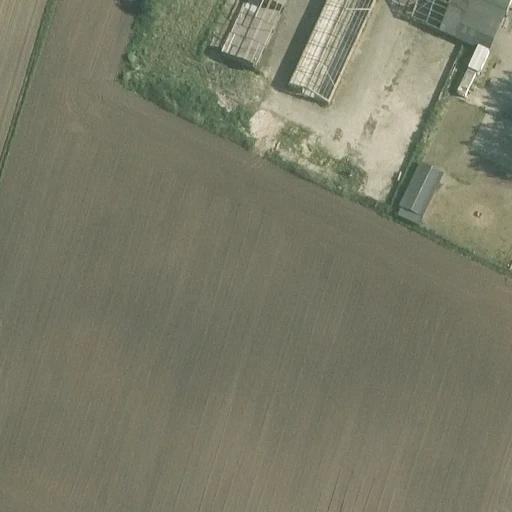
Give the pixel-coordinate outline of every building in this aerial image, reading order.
[(235,34),(263,47),(280,10),(258,0),(213,0),(206,18),(236,32),(235,34)] [(312,0),(283,80),(327,95),(361,0),(312,0)] [(511,0),(461,0),(503,19),(511,0)] [(493,56),(502,60),(511,40),(511,32),(507,30),(493,56)] [(489,54),(477,49),(456,95),(464,98),(475,75),(478,76),(489,54)]
